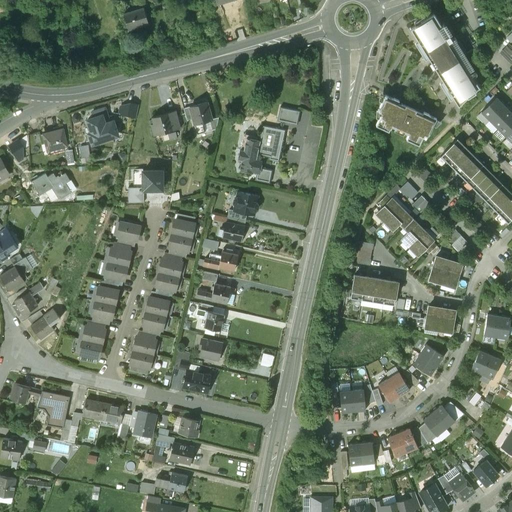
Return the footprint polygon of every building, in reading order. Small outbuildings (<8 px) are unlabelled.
[(147,23),(144,9),(124,13),(128,28),(147,23)] [(473,69),(453,38),(452,38),(443,24),(441,25),(433,13),(409,27),(417,40),(414,42),(424,59),(427,57),(442,80),(439,82),(449,99),(452,97),(448,89),(449,89),(459,105),(467,97),(467,98),(475,92),(474,90),(479,87),(478,86),(469,71),(473,69)] [(422,113),(401,103),(400,105),(396,103),(398,100),(385,93),(377,109),(381,111),(375,124),(388,130),(390,125),(408,133),(406,138),(418,144),(424,132),(428,134),(436,117),(423,111),(422,113)] [(504,105),(495,97),(480,111),(489,120),(504,105)] [(207,101),(190,106),(193,118),(197,132),(206,130),(204,120),(212,118),(207,101)] [(137,106),(130,104),(127,116),(135,117),(137,106)] [(299,110),(280,105),(277,120),(296,124),(299,110)] [(511,113),(504,105),(489,120),(497,128),(511,113)] [(193,118),(190,106),(184,108),(187,119),(193,118)] [(91,112),(93,118),(102,115),(103,120),(108,119),(105,108),(91,112)] [(182,129),(176,109),(150,117),(156,137),(182,129)] [(511,113),(497,128),(506,137),(511,130),(511,113)] [(93,118),(87,119),(91,132),(92,135),(101,132),(106,130),(104,124),(103,120),(102,115),(93,118)] [(218,116),(212,118),(204,120),(206,130),(215,128),(218,116)] [(113,121),(104,124),(106,130),(101,132),(104,139),(118,135),(113,121)] [(286,129),(262,124),(259,139),(260,139),(257,154),(269,156),(268,159),(279,161),(286,129)] [(53,130),(43,133),(47,150),(67,146),(63,128),(53,130)] [(101,132),(92,135),(91,132),(88,133),(92,143),(104,139),(101,132)] [(259,139),(246,137),(243,150),(240,149),(238,159),(241,159),(239,170),(256,173),(259,174),(261,167),(262,160),(256,159),(257,154),(260,139),(259,139)] [(28,154),(19,139),(9,145),(18,160),(28,154)] [(463,146),(456,139),(440,155),(447,162),(463,146)] [(80,146),(82,158),(86,157),(90,157),(88,145),(80,146)] [(463,146),(447,162),(453,168),(469,152),(463,146)] [(475,159),(469,152),(453,168),(459,174),(475,159)] [(475,159),(459,174),(466,181),(482,165),(475,159)] [(428,171),(423,165),(416,172),(421,177),(428,171)] [(482,165),(466,181),(472,187),(488,171),(482,165)] [(273,170),(261,167),(259,174),(256,173),(255,179),(270,183),(273,170)] [(143,171),(143,187),(143,189),(162,189),(161,170),(143,171)] [(45,171),(31,180),(39,193),(52,185),(53,185),(47,174),(45,171)] [(56,177),(52,171),(47,174),(53,185),(52,185),(60,197),(70,191),(65,182),(69,179),(65,171),(56,177)] [(428,171),(421,177),(426,183),(433,176),(428,171)] [(488,171),(472,187),(478,194),(494,178),(488,171)] [(0,184),(11,178),(8,173),(0,177),(0,184)] [(494,178),(478,194),(485,200),(501,184),(494,178)] [(501,184),(485,200),(491,206),(507,191),(501,184)] [(410,185),(406,192),(413,197),(418,190),(410,185)] [(143,187),(127,187),(128,202),(143,201),(143,189),(143,187)] [(171,193),(170,201),(180,199),(178,191),(171,193)] [(257,195),(238,191),(237,197),(234,199),(233,202),(235,205),(234,210),(234,211),(246,213),(253,215),(254,211),(257,209),(258,205),(256,202),(257,195)] [(511,195),(507,191),(491,206),(497,213),(511,198),(511,195)] [(390,198),(385,194),(378,202),(382,206),(390,198)] [(382,206),(376,212),(385,220),(399,206),(390,198),(382,206)] [(511,198),(497,213),(507,223),(511,217),(511,198)] [(399,206),(385,220),(393,229),(399,223),(406,215),(407,215),(399,206)] [(246,213),(234,211),(234,210),(229,209),(227,216),(245,220),(246,213)] [(435,209),(428,216),(433,221),(440,215),(435,209)] [(195,217),(177,213),(176,219),(193,223),(195,217)] [(406,215),(399,223),(403,227),(411,220),(406,215)] [(440,215),(433,221),(439,227),(446,220),(440,215)] [(227,216),(225,222),(244,226),(245,220),(227,216)] [(176,219),(175,219),(171,233),(191,237),(194,223),(193,223),(176,219)] [(475,219),(469,226),(474,231),(481,224),(475,219)] [(411,220),(403,227),(408,231),(415,224),(411,220)] [(140,226),(120,221),(117,235),(135,240),(136,240),(140,226)] [(244,226),(225,222),(224,229),(222,229),(221,231),(219,230),(218,235),(230,238),(229,241),(233,242),(234,239),(240,240),(244,226)] [(424,232),(416,224),(415,224),(408,231),(402,237),(410,246),(424,232)] [(481,224),(474,231),(479,236),(486,229),(481,224)] [(455,229),(447,236),(453,241),(460,234),(455,229)] [(0,259),(7,255),(6,252),(16,246),(8,232),(7,233),(0,236),(0,259)] [(424,232),(410,246),(418,254),(424,248),(432,241),(432,240),(424,232)] [(191,237),(171,233),(168,247),(187,251),(188,251),(191,237)] [(135,240),(118,236),(116,241),(131,245),(134,246),(135,240)] [(218,241),(203,238),(202,245),(216,249),(218,241)] [(131,245),(116,241),(113,240),(112,247),(129,251),(131,245)] [(432,241),(424,248),(429,253),(430,251),(436,245),(432,241)] [(436,245),(430,251),(433,254),(439,248),(436,245)] [(112,247),(111,246),(107,260),(127,265),(131,251),(129,251),(112,247)] [(372,249),(358,246),(357,256),(370,259),(372,249)] [(187,251),(169,247),(168,252),(168,253),(182,256),(185,257),(187,251)] [(226,252),(222,251),(221,255),(218,266),(219,267),(233,270),(237,254),(231,253),(232,250),(227,249),(226,252)] [(19,251),(10,257),(13,262),(22,257),(19,251)] [(182,256),(168,253),(168,252),(164,252),(163,258),(180,262),(182,256)] [(221,255),(210,252),(208,258),(205,257),(203,264),(219,268),(219,267),(218,266),(221,255)] [(22,257),(13,262),(14,265),(21,276),(25,274),(24,272),(32,266),(25,255),(22,257)] [(448,260),(435,256),(428,278),(442,282),(448,260)] [(163,258),(162,258),(159,271),(178,276),(182,262),(180,262),(163,258)] [(127,265),(107,260),(104,274),(105,275),(123,279),(124,279),(127,265)] [(461,264),(448,260),(442,282),(455,286),(461,264)] [(14,265),(0,274),(9,288),(23,280),(21,276),(14,265)] [(178,276),(159,271),(155,286),(156,286),(174,290),(175,290),(178,276)] [(216,274),(203,271),(202,278),(214,281),(216,274)] [(365,276),(354,274),(350,297),(361,299),(365,276)] [(123,279),(105,275),(104,280),(118,284),(122,285),(123,279)] [(376,278),(365,276),(361,299),(372,301),(376,278)] [(53,277),(46,291),(51,293),(58,280),(53,277)] [(386,280),(376,278),(372,301),(383,303),(386,280)] [(118,284),(104,280),(101,279),(99,285),(117,290),(118,284)] [(397,281),(386,280),(383,303),(394,304),(397,281)] [(40,281),(27,289),(28,291),(29,290),(31,294),(44,287),(40,281)] [(214,283),(212,293),(197,290),(196,296),(211,300),(212,299),(226,302),(230,287),(214,283)] [(25,285),(15,291),(19,296),(28,291),(27,289),(25,285)] [(99,285),(98,285),(95,299),(115,304),(118,290),(117,290),(99,285)] [(174,290),(156,286),(155,291),(155,292),(169,295),(172,296),(174,290)] [(19,296),(15,299),(23,312),(37,304),(31,294),(29,290),(28,291),(19,296)] [(169,295),(155,292),(155,291),(151,291),(150,297),(167,301),(169,295)] [(150,297),(149,296),(145,311),(165,315),(168,301),(167,301),(150,297)] [(404,299),(398,298),(395,314),(402,315),(404,299)] [(115,304),(95,299),(92,313),(110,318),(111,318),(115,304)] [(213,306),(198,303),(197,308),(208,310),(207,311),(212,312),(213,306)] [(441,308),(428,306),(424,326),(438,329),(441,308)] [(43,314),(42,315),(43,315),(50,324),(60,317),(53,307),(43,314)] [(212,312),(207,311),(208,310),(197,308),(196,314),(206,316),(203,326),(220,330),(224,315),(212,312)] [(455,310),(441,308),(438,329),(451,331),(455,310)] [(39,309),(27,317),(32,323),(42,315),(43,314),(39,309)] [(165,315),(145,311),(142,324),(161,329),(162,329),(165,315)] [(110,318),(93,313),(91,319),(105,323),(109,324),(110,318)] [(498,316),(487,314),(483,334),(495,336),(498,316)] [(32,323),(30,324),(40,337),(53,328),(50,324),(43,315),(32,323)] [(510,318),(498,316),(495,336),(507,338),(510,318)] [(105,323),(91,319),(88,318),(86,324),(104,329),(105,323)] [(86,324),(85,324),(82,338),(102,343),(105,329),(104,329),(86,324)] [(161,329),(143,325),(142,330),(142,331),(156,334),(159,335),(161,329)] [(142,330),(138,330),(137,336),(155,340),(156,334),(142,331),(142,330)] [(137,336),(136,336),(133,350),(152,354),(156,340),(155,340),(137,336)] [(102,343),(82,338),(79,352),(80,352),(97,357),(98,357),(102,343)] [(221,343),(201,338),(199,347),(201,348),(200,355),(217,360),(221,343)] [(443,342),(433,338),(431,343),(441,347),(443,342)] [(443,355),(426,343),(419,353),(437,365),(443,355)] [(189,352),(177,349),(176,356),(188,358),(189,352)] [(152,354),(133,350),(129,364),(148,368),(149,368),(152,354)] [(489,354),(479,350),(471,369),(481,373),(489,354)] [(264,351),(261,363),(272,366),(276,354),(264,351)] [(97,357),(80,352),(78,358),(96,363),(97,357)] [(437,365),(419,353),(412,363),(430,375),(437,365)] [(500,359),(489,354),(481,373),(492,378),(500,359)] [(188,358),(176,356),(173,367),(185,370),(186,367),(188,367),(189,362),(187,361),(188,358)] [(148,368),(130,364),(129,370),(147,374),(148,368)] [(418,380),(407,369),(402,373),(414,384),(418,380)] [(210,375),(187,370),(183,386),(207,391),(209,383),(208,383),(210,375)] [(409,389),(398,371),(388,377),(399,395),(402,393),(409,389)] [(388,377),(378,383),(389,402),(399,395),(388,377)] [(15,382),(10,397),(25,401),(28,392),(40,396),(42,390),(15,382)] [(369,383),(363,385),(367,396),(373,395),(369,383)] [(363,388),(351,390),(353,411),(365,409),(363,388)] [(377,388),(372,390),(377,405),(382,403),(377,388)] [(65,394),(42,390),(40,396),(37,406),(44,407),(49,415),(46,424),(63,427),(65,418),(66,414),(69,399),(65,394)] [(351,390),(339,391),(341,412),(353,411),(351,390)] [(476,392),(469,401),(473,405),(481,396),(476,392)] [(104,403),(86,399),(83,414),(101,418),(104,403)] [(463,413),(450,401),(443,406),(455,420),(463,413)] [(490,405),(485,401),(481,406),(486,410),(490,405)] [(124,408),(104,403),(101,418),(120,422),(124,408)] [(441,404),(432,411),(445,428),(455,420),(443,406),(441,404)] [(124,408),(120,422),(122,423),(129,424),(133,409),(124,408)] [(139,411),(133,409),(129,424),(127,431),(134,433),(139,411)] [(156,415),(139,411),(134,433),(151,437),(156,415)] [(432,411),(423,419),(425,422),(436,435),(445,428),(432,411)] [(80,414),(73,412),(71,419),(70,425),(77,426),(80,414)] [(162,415),(159,428),(167,430),(170,416),(162,415)] [(201,421),(183,417),(179,432),(197,437),(201,421)] [(67,441),(70,425),(71,419),(65,418),(63,427),(60,439),(67,441)] [(436,435),(425,422),(418,427),(428,442),(436,435)] [(127,431),(129,424),(122,423),(119,435),(126,437),(127,431)] [(409,427),(398,432),(406,451),(417,447),(409,427)] [(424,438),(418,427),(413,430),(419,440),(424,438)] [(35,434),(22,430),(20,436),(34,439),(35,434)] [(511,430),(502,447),(511,453),(511,430)] [(398,432),(387,437),(395,456),(406,451),(398,432)] [(170,436),(158,433),(156,442),(168,445),(170,436)] [(122,454),(126,437),(119,435),(115,452),(122,454)] [(3,437),(0,454),(19,458),(22,440),(3,437)] [(35,440),(33,447),(45,450),(46,442),(35,440)] [(371,441),(359,442),(362,463),(374,462),(371,441)] [(359,442),(347,444),(350,465),(362,463),(359,442)] [(194,448),(173,443),(171,452),(174,453),(173,460),(190,464),(194,448)] [(380,443),(374,445),(377,456),(383,454),(380,443)] [(496,461),(483,448),(479,452),(485,460),(486,459),(491,465),(496,461)] [(388,449),(382,451),(385,462),(391,460),(388,449)] [(485,460),(473,470),(485,484),(498,474),(491,465),(486,459),(485,460)] [(474,481),(467,472),(462,475),(469,485),(474,481)] [(155,484),(154,488),(183,493),(186,476),(170,473),(169,480),(156,478),(155,484)] [(462,475),(460,473),(449,481),(462,499),(474,491),(469,485),(462,475)] [(0,474),(0,498),(11,500),(15,477),(0,474)] [(446,493),(438,477),(432,480),(433,483),(434,483),(441,496),(446,493)] [(27,479),(26,484),(39,486),(49,488),(50,483),(27,479)] [(153,492),(154,488),(155,484),(139,482),(139,484),(127,482),(126,487),(153,492)] [(433,483),(421,490),(427,501),(425,502),(430,511),(435,511),(447,506),(441,496),(434,483),(433,483)] [(420,507),(414,490),(407,492),(409,498),(410,498),(413,509),(420,507)] [(407,492),(394,495),(396,502),(409,498),(407,492)] [(160,497),(148,495),(147,501),(159,503),(160,497)] [(384,505),(396,502),(394,495),(382,499),(384,505)] [(330,511),(331,496),(311,496),(310,511),(330,511)] [(374,498),(368,498),(368,504),(369,504),(369,511),(376,511),(375,501),(374,498)] [(409,498),(396,502),(398,511),(413,511),(413,509),(410,498),(409,498)] [(382,499),(375,501),(376,511),(384,511),(383,505),(384,505),(382,499)] [(173,511),(171,509),(172,506),(159,503),(147,501),(144,511),(173,511)] [(384,505),(383,505),(384,511),(398,511),(396,502),(384,505)] [(511,511),(511,506),(509,502),(497,510),(498,511),(511,511)]
